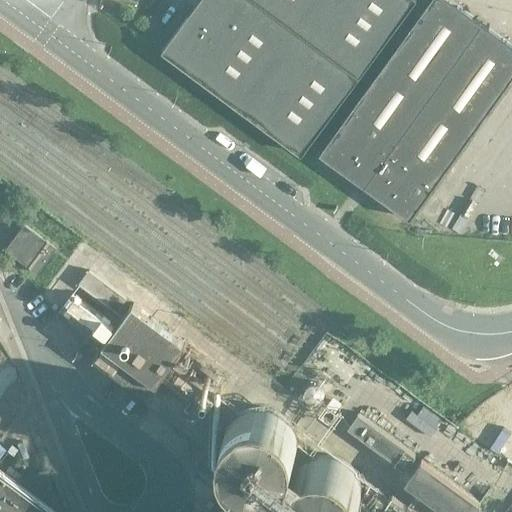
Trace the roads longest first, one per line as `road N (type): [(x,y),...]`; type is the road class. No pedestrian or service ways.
road 1 (unclassified): [(511,337),(489,345),(454,335),(42,29)]
road 2 (unclassified): [(41,351),(82,402),(153,455),(165,485),(158,511)]
road 3 (unclassified): [(90,511),(40,387),(41,351)]
